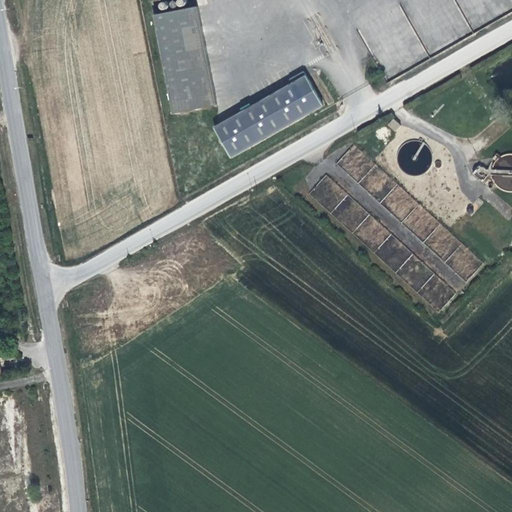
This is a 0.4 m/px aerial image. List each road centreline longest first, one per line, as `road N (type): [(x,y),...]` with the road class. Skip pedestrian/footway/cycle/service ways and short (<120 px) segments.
road 1 (unclassified): [(39,288),(511,26)]
road 2 (tertiary): [(39,288),(0,57)]
road 3 (tertiary): [(76,511),(52,362)]
